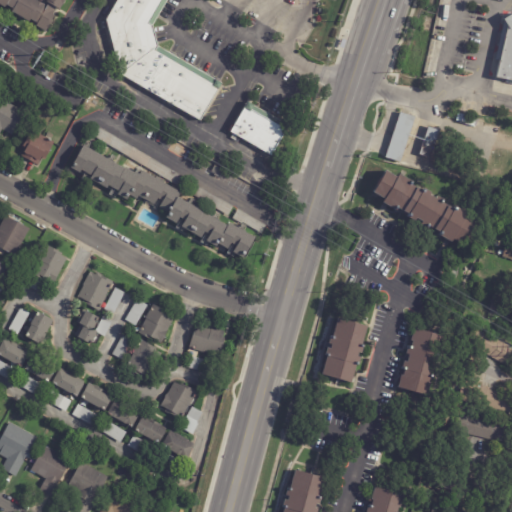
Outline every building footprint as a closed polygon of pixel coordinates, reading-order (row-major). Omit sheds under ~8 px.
[(69,0),(63,11),(59,8),(55,15),(57,16),(48,32),(38,27),(40,23),(33,20),(32,22),(15,12),(16,10),(9,5),(7,8),(0,3),(0,0),(69,0)] [(167,0),(153,25),(159,46),(223,83),(200,121),(121,74),(106,19),(117,0),(167,0)] [(511,81),(499,79),(511,27),(506,21),(511,17),(511,81)] [(102,45),(108,43),(111,52),(104,54),(102,45)] [(48,69),(51,71),(47,77),(41,74),(45,68),(48,69)] [(0,105),(3,100),(30,116),(19,136),(15,133),(13,136),(2,129),(0,132),(0,105)] [(271,155),(230,131),(248,102),(288,126),(271,155)] [(418,118),(403,162),(388,157),(403,113),(418,118)] [(232,212),(230,217),(91,135),(97,126),(235,207),(232,212)] [(431,154),(438,130),(428,126),(420,150),(431,154)] [(47,160),(44,158),(39,167),(23,157),(28,149),(25,147),(32,135),(33,136),(38,127),(44,130),(41,135),(46,138),(49,133),(55,136),(52,140),(56,143),(53,147),(54,148),(47,160)] [(84,147),(125,170),(125,169),(139,176),(141,171),(181,193),(178,198),(228,227),(230,224),(256,239),(245,260),(234,254),(237,247),(232,245),(229,251),(219,245),(217,248),(208,243),(211,236),(206,233),(202,239),(182,228),(186,222),(180,219),(177,225),(167,219),(169,214),(159,208),(163,202),(157,199),(154,205),(138,196),(136,199),(130,196),(127,201),(118,196),(120,193),(108,187),(107,190),(90,180),(92,177),(81,171),(79,174),(71,169),(84,146),(84,147)] [(226,172),(223,178),(220,176),(219,178),(215,176),(216,174),(212,172),(216,166),(226,171),(226,172)] [(452,243),(440,236),(442,233),(431,227),(430,230),(421,225),(423,221),(417,218),(415,222),(409,218),(411,215),(399,209),(398,211),(383,202),(384,199),(374,193),(386,171),(398,178),(400,174),(419,185),(418,188),(425,192),(426,189),(432,193),(430,196),(436,199),(438,196),(450,203),(449,206),(456,210),(458,208),(468,214),(466,218),(479,226),(467,247),(454,239),(452,243)] [(267,227),(262,234),(244,223),(243,224),(234,219),(239,210),(267,226),(267,227)] [(5,250),(0,247),(0,228),(7,214),(30,226),(15,255),(5,250)] [(67,258),(54,283),(48,279),(47,280),(32,272),(47,243),(64,252),(62,255),(68,257),(67,258)] [(0,261),(9,266),(0,282),(0,261)] [(101,274),(114,281),(106,295),(107,295),(99,310),(83,301),(84,300),(78,297),(84,285),(84,284),(91,270),(100,275),(101,274)] [(39,279),(34,288),(25,283),(30,273),(39,279)] [(117,307),(108,302),(113,293),(122,298),(117,307)] [(511,300),(511,317),(496,314),(495,318),(488,316),(492,297),(511,300)] [(131,322),(126,319),(138,299),(148,305),(136,325),(131,322)] [(153,339),(140,332),(155,303),(171,312),(170,314),(175,317),(162,342),(154,338),(154,339),(153,339)] [(101,323),(109,328),(104,336),(97,333),(91,344),(74,335),(80,325),(76,323),(83,309),(99,318),(93,328),(96,330),(100,323),(101,323)] [(52,323),(45,335),(43,334),(38,342),(26,335),(32,324),(31,324),(39,311),(51,318),(51,319),(54,320),(52,323)] [(27,319),(23,328),(13,322),(18,313),(27,319)] [(359,353),(359,356),(361,357),(359,364),(358,364),(353,382),(323,374),(328,356),(326,356),(329,347),(331,348),(333,344),(330,343),(331,337),(334,338),(339,318),(367,326),(363,344),(365,345),(363,353),(360,352),(359,353)] [(226,331),(224,336),(227,337),(221,356),(191,347),(196,329),(198,329),(200,324),(213,328),(213,327),(226,331)] [(487,332),(511,347),(511,367),(466,340),(474,326),(486,333),(487,332)] [(398,387),(402,375),(404,375),(405,369),(403,369),(405,361),(408,362),(410,354),(406,353),(408,345),(412,347),(414,341),(411,340),(414,328),(443,335),(428,395),(398,387)] [(124,359),(113,354),(125,333),(135,339),(124,359)] [(149,342),(168,353),(153,379),(145,374),(143,376),(135,372),(136,370),(128,366),(135,353),(134,352),(141,338),(149,342)] [(5,341),(23,350),(24,349),(28,352),(28,353),(29,354),(22,367),(0,354),(0,347),(4,340),(5,341)] [(32,373),(25,369),(32,356),(50,366),(51,364),(57,367),(56,369),(57,369),(50,382),(32,373)] [(197,357),(214,363),(211,374),(188,367),(191,356),(197,357)] [(0,360),(4,362),(19,371),(13,381),(0,373),(0,360)] [(61,371),(76,380),(77,378),(84,382),(83,383),(85,384),(78,397),(53,383),(60,370),(61,371)] [(25,374),(45,385),(39,396),(18,384),(24,374),(25,374)] [(183,385),(185,386),(186,384),(198,391),(182,420),(166,410),(168,408),(162,405),(176,381),(183,385)] [(90,386),(106,395),(106,394),(112,397),(112,398),(112,399),(105,411),(81,398),(88,385),(90,386)] [(493,390),(503,392),(503,394),(511,396),(511,412),(470,403),(470,402),(461,399),(465,385),(479,388),(479,387),(493,390)] [(52,389),(72,400),(66,411),(46,400),(51,389),(52,389)] [(136,411),(137,413),(137,414),(140,415),(133,428),(108,414),(115,402),(133,411),(133,410),(136,411)] [(79,404),(99,416),(94,426),(73,414),(79,404)] [(201,410),(204,412),(198,422),(200,423),(194,434),(183,428),(189,418),(187,417),(193,406),(201,410)] [(473,418),(494,422),(494,424),(508,427),(505,441),(493,439),(493,440),(456,431),(460,415),(471,418),(471,417),(473,418)] [(143,418),(160,428),(161,427),(166,430),(165,431),(167,432),(160,444),(136,431),(143,418)] [(108,420),(127,432),(121,442),(101,430),(107,419),(108,420)] [(29,452),(17,476),(3,468),(8,458),(0,454),(2,451),(0,449),(0,442),(10,422),(37,437),(29,452)] [(171,434),(189,444),(189,443),(194,446),(194,447),(187,460),(163,447),(170,433),(171,434)] [(149,457),(129,446),(135,435),(156,447),(150,457),(149,457)] [(50,496),(40,490),(47,479),(32,471),(45,446),(72,460),(52,497),(50,496)] [(163,451),(183,461),(178,472),(156,461),(162,451),(163,451)] [(82,511),(75,508),(80,498),(77,496),(80,491),(69,485),(82,462),(109,477),(88,511),(82,511)] [(307,473),(325,478),(320,496),(322,496),(320,505),(317,504),(316,508),(319,509),(317,511),(283,511),(284,509),(282,508),(285,499),(288,499),(289,496),(286,495),(288,487),(290,488),(295,469),(307,473)] [(140,472),(147,476),(144,482),(137,478),(140,472)] [(466,477),(479,480),(478,481),(492,484),(489,499),(477,496),(477,497),(440,489),(444,473),(466,477)] [(101,511),(114,486),(141,500),(137,507),(140,509),(138,511),(101,511)] [(405,495),(402,508),(400,508),(398,511),(367,511),(369,505),(372,506),(373,500),(371,500),(375,487),(405,495)]
